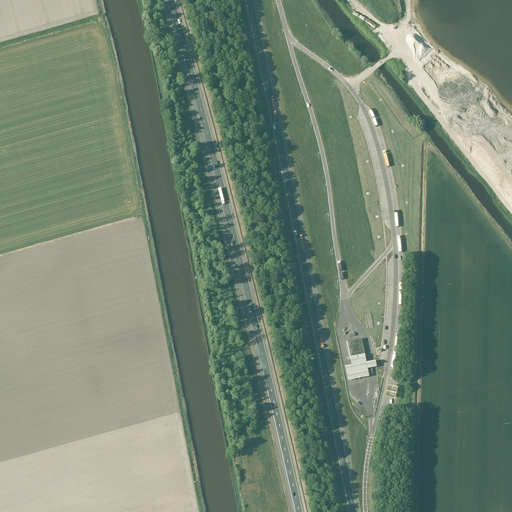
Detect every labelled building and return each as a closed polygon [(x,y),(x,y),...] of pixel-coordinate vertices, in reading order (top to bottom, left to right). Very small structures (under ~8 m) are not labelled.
[(387,27),(393,38),(396,36),(390,25),(387,27)] [(387,53),(392,49),(379,33),(374,37),(387,53)] [(361,340),(347,343),(350,359),(365,356),(361,340)] [(376,369),(375,363),(366,365),(365,356),(350,359),(351,368),(345,369),(348,383),(369,379),(368,371),(376,369)] [(396,389),(386,387),(384,399),(394,401),(396,389)]
